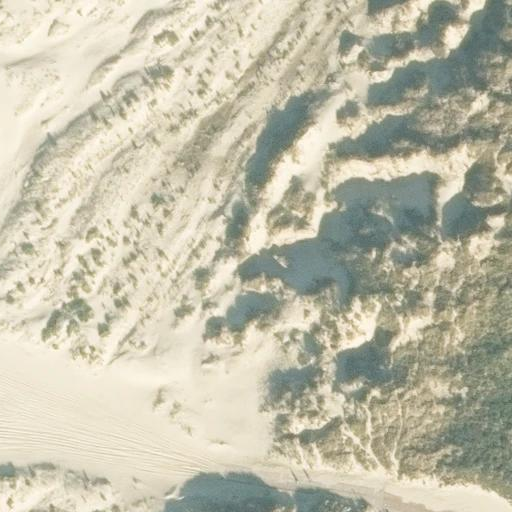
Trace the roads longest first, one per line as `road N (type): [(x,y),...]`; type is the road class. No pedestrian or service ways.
road 1 (track): [(285,473),(71,435),(0,449)]
road 2 (track): [(0,113),(137,0)]
road 3 (unclassified): [(421,511),(285,473)]
